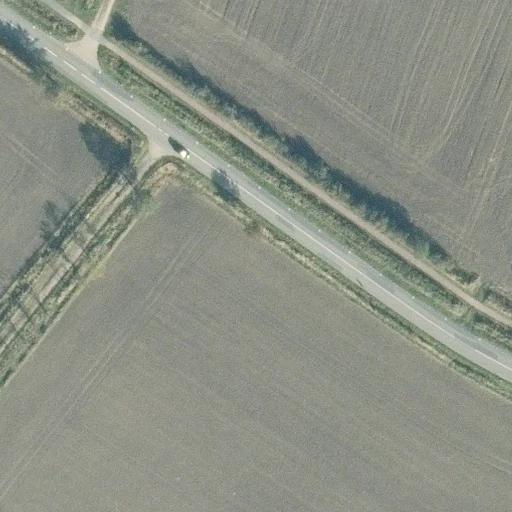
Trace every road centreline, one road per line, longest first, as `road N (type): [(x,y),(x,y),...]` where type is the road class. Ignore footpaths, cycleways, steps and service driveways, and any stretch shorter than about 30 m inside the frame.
road 1 (tertiary): [(0,14),(352,266),(511,365)]
road 2 (track): [(0,338),(168,134)]
